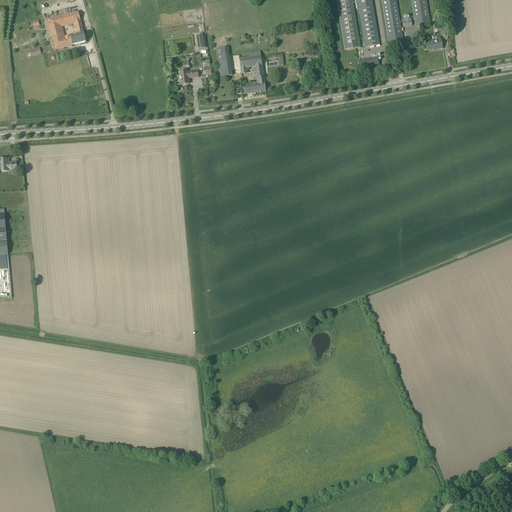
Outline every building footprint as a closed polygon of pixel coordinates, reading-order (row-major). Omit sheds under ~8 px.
[(336,0),(345,50),(360,48),(351,0),(336,0)] [(357,0),(365,47),(379,45),(371,0),(357,0)] [(389,44),(403,41),(402,36),(396,0),(381,0),(388,39),(389,44)] [(410,0),(415,27),(430,24),(426,0),(410,0)] [(78,12),(48,20),(55,50),(86,42),(78,12)] [(404,28),(412,27),(410,18),(403,20),(404,28)] [(198,49),(206,48),(204,36),(196,37),(198,49)] [(442,49),(441,40),(432,42),(426,42),(427,50),(434,49),(434,50),(442,49)] [(30,57),(41,55),(39,48),(29,51),(30,57)] [(229,55),(228,48),(227,48),(220,49),(216,50),(217,57),(220,77),(232,76),(231,71),(224,72),(221,56),(229,55)] [(266,92),(261,56),(249,58),(239,59),(241,75),(245,74),(244,68),(255,67),(256,83),(243,85),(244,95),(266,92)] [(359,70),(378,67),(377,57),(358,60),(359,70)] [(188,72),(187,71),(179,72),(180,85),(189,84),(188,77),(192,77),(192,78),(198,77),(197,71),(188,72)] [(9,165),(8,159),(0,159),(0,164),(1,164),(1,172),(10,171),(10,170),(17,169),(16,162),(11,163),(12,165),(9,165)] [(7,241),(4,209),(0,209),(0,255),(8,255),(7,241)]
